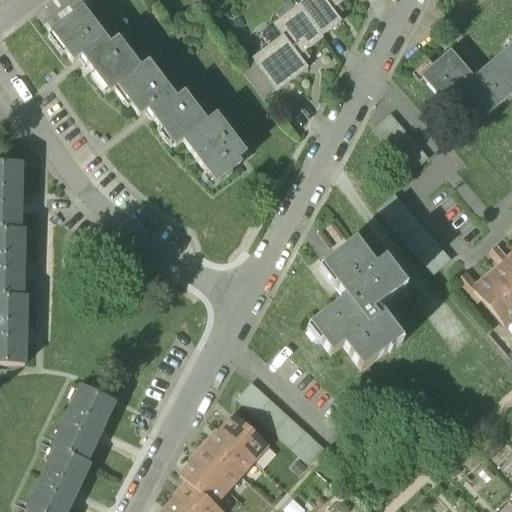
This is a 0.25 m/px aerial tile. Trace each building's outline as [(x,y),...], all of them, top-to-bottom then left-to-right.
[(57,0),(36,17),(49,35),(81,11),(95,0),(57,0)] [(344,0),(301,0),(295,5),(297,7),(320,38),(341,22),(332,10),(344,0)] [(273,14),(278,20),(294,9),(289,2),(273,14)] [(321,39),(320,38),(297,7),(294,9),(278,20),(287,32),(277,40),(265,49),(251,60),(276,93),(307,69),(298,57),(321,39)] [(182,143),(209,179),(224,168),(228,173),(239,165),(236,161),(244,156),(215,117),(205,125),(182,95),(174,101),(146,65),(139,71),(116,41),(109,47),(81,11),(49,35),(71,64),(80,58),(107,94),(115,88),(138,117),(145,111),(174,149),(182,143)] [(256,38),(265,49),(277,40),(268,29),(256,38)] [(511,46),(473,80),(449,53),(421,77),(444,103),(456,92),(464,101),(461,104),(469,113),(472,110),(483,123),(511,96),(511,46)] [(263,102),(276,93),(251,60),(238,69),(263,102)] [(371,131),(379,140),(397,124),(389,115),(371,131)] [(379,140),(386,149),(405,133),(397,124),(379,140)] [(386,149),(394,158),(412,143),(405,133),(386,149)] [(394,158),(402,167),(420,152),(412,143),(394,158)] [(428,161),(420,152),(402,167),(410,176),(428,161)] [(0,232),(19,233),(20,167),(0,166),(0,232)] [(375,212),(382,220),(400,204),(394,196),(375,212)] [(382,220),(388,228),(407,212),(400,204),(382,220)] [(388,228),(395,236),(413,219),(407,212),(388,228)] [(395,236),(401,243),(420,227),(413,219),(395,236)] [(401,243),(409,252),(427,235),(420,227),(401,243)] [(23,233),(19,233),(0,232),(0,299),(21,300),(23,233)] [(409,252),(416,260),(435,244),(427,235),(409,252)] [(416,260),(423,269),(442,253),(435,244),(416,260)] [(343,349),(361,373),(389,352),(387,350),(399,340),(382,317),(381,318),(376,311),(400,293),(390,279),(394,276),(384,264),(374,271),(354,245),(324,268),(338,286),(335,289),(346,303),(340,307),(339,306),(312,326),(324,342),(320,344),(331,358),(343,349)] [(488,255),(498,267),(501,264),(505,262),(494,250),(491,252),(488,255)] [(450,262),(442,253),(423,269),(432,278),(450,262)] [(511,307),(511,276),(504,268),(489,281),(511,307)] [(457,282),(477,305),(480,303),(473,294),(476,292),(473,289),(463,277),(457,282)] [(503,329),(511,320),(511,307),(489,281),(476,292),(473,294),(480,303),(503,329)] [(25,300),(21,300),(0,299),(0,366),(24,367),(25,300)] [(236,404),(245,412),(261,394),(252,386),(236,404)] [(51,450),(54,452),(85,465),(113,405),(80,389),(51,450)] [(245,412),(253,420),(270,402),(261,394),(245,412)] [(253,420),(262,428),(278,410),(270,402),(253,420)] [(262,428),(271,436),(287,418),(278,410),(262,428)] [(234,418),(220,434),(252,463),(266,448),(234,418)] [(271,436),(280,444),(296,426),(287,418),(271,436)] [(280,444),(289,452),(305,435),(296,426),(280,444)] [(239,478),(252,463),(220,434),(206,448),(239,478)] [(289,452),(298,460),(314,443),(305,435),(289,452)] [(323,451),(314,443),(298,460),(307,468),(323,451)] [(225,493),(239,478),(206,448),(193,463),(225,493)] [(66,511),(88,467),(85,465),(54,452),(25,511),(66,511)] [(212,508),(225,493),(193,463),(179,478),(188,486),(212,508)] [(216,511),(212,508),(188,486),(175,501),(186,511),(216,511)] [(511,511),(511,500),(499,511),(511,511)] [(186,511),(175,501),(164,511),(186,511)] [(301,511),(294,502),(284,510),(286,511),(301,511)]
